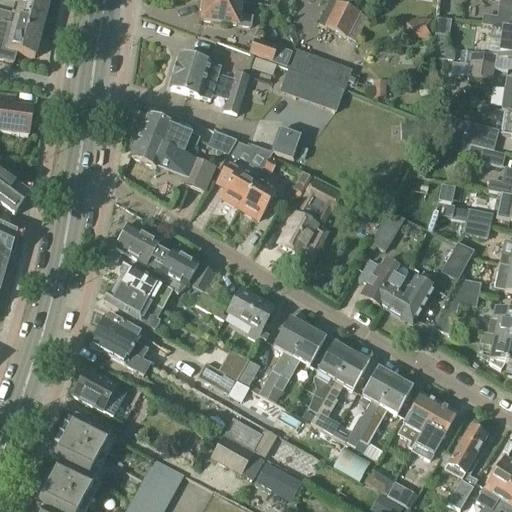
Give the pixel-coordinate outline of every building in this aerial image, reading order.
[(20,0),(16,16),(0,12),(0,25),(0,24),(42,34),(50,0),(20,0)] [(241,3),(220,0),(200,0),(199,11),(202,11),(200,22),(249,28),(251,18),(239,17),(241,3)] [(483,18),(481,28),(511,32),(511,2),(499,1),(496,20),(483,18)] [(365,19),(355,14),(330,2),(318,27),(355,45),(367,21),(365,19)] [(412,40),(431,40),(431,21),(412,20),(406,26),(406,35),(412,40)] [(435,21),(435,36),(448,38),(451,23),(435,21)] [(0,24),(0,25),(0,49),(7,51),(35,59),(42,34),(0,24)] [(511,32),(481,28),(481,29),(491,30),(490,42),(500,43),(497,59),(511,61),(511,32)] [(271,65),(277,50),(254,42),(248,57),(271,65)] [(330,88),(339,91),(343,93),(344,93),(352,73),(293,51),(286,72),(287,72),(291,74),(304,78),(326,87),(330,88)] [(469,67),(493,70),(495,59),(471,55),(469,67)] [(232,82),(218,78),(220,71),(209,68),(210,67),(179,57),(169,92),(200,102),(200,101),(210,104),(212,99),(226,103),(222,115),(237,119),(249,79),(234,75),(232,82)] [(251,71),(272,78),(276,68),(255,60),(251,71)] [(452,65),(451,76),(467,79),(469,67),(452,65)] [(493,70),(469,67),(467,79),(491,82),(493,70)] [(287,72),(279,95),(296,101),(304,78),(291,74),(287,72)] [(511,81),(505,80),(501,112),(505,112),(511,113),(511,81)] [(339,91),(330,88),(322,111),(335,116),(343,93),(339,91)] [(384,102),(384,89),(372,89),(371,102),(384,102)] [(10,97),(0,95),(0,135),(27,139),(31,112),(8,109),(10,97)] [(511,113),(505,112),(501,137),(511,138),(511,113)] [(147,118),(138,140),(177,156),(177,153),(183,156),(187,146),(195,149),(198,141),(172,131),(173,129),(147,118)] [(471,148),(493,154),(498,134),(466,125),(461,145),(471,148)] [(401,126),(401,143),(420,143),(420,126),(401,126)] [(293,163),(301,141),(279,133),(271,155),(272,156),(293,163)] [(235,144),(214,134),(207,150),(228,159),(229,157),(235,144)] [(169,173),(173,163),(188,170),(181,186),(204,195),(215,169),(183,156),(177,153),(177,156),(138,140),(130,159),(156,170),(156,168),(169,173)] [(229,157),(260,176),(272,156),(271,155),(250,148),(249,150),(235,144),(229,157)] [(493,154),(471,148),(467,161),(502,170),(505,157),(493,154)] [(269,161),(263,173),(271,177),(277,166),(269,161)] [(410,174),(423,181),(429,169),(416,162),(410,174)] [(257,181),(238,170),(228,164),(214,187),(224,193),(220,199),(239,211),(257,181)] [(0,166),(0,207),(13,217),(13,218),(29,198),(28,197),(28,198),(3,179),(8,173),(0,166)] [(488,183),(486,193),(502,196),(511,198),(511,172),(504,171),(501,185),(488,183)] [(292,191),(302,197),(311,181),(301,175),(292,191)] [(276,192),(257,181),(239,211),(243,213),(244,216),(251,220),(255,219),(258,221),(276,192)] [(278,247),(300,259),(307,245),(318,251),(326,235),(316,229),(315,228),(320,219),(326,222),(330,216),(340,198),(313,184),(304,202),(296,218),(294,217),(278,247)] [(511,198),(502,196),(497,221),(509,223),(509,225),(511,225),(511,198)] [(464,225),(489,230),(492,217),(467,212),(467,213),(453,211),(451,222),(464,225)] [(370,247),(384,255),(397,232),(383,223),(370,247)] [(6,262),(7,262),(15,236),(0,225),(0,262),(6,264),(6,262)] [(489,230),(464,225),(462,237),(487,242),(489,230)] [(182,294),(190,280),(197,268),(126,227),(113,249),(163,278),(160,283),(181,295),(182,294)] [(503,244),(498,268),(500,268),(511,270),(511,245),(505,244),(503,244)] [(441,276),(457,284),(473,255),(456,246),(441,276)] [(404,299),(411,284),(404,280),(402,284),(393,278),(398,270),(384,262),(380,270),(369,264),(359,281),(368,286),(360,298),(382,311),(383,310),(386,305),(388,306),(390,302),(392,303),(397,295),(404,299)] [(160,283),(158,286),(126,267),(121,275),(123,276),(116,288),(160,313),(171,294),(177,298),(181,295),(160,283)] [(201,295),(213,302),(217,295),(208,290),(215,278),(197,268),(190,280),(182,294),(185,292),(188,288),(201,295)] [(498,268),(493,292),(495,293),(506,295),(511,296),(511,270),(500,268),(498,268)] [(386,305),(383,310),(403,321),(404,319),(413,325),(434,290),(415,279),(411,284),(404,299),(397,295),(392,303),(390,302),(388,306),(386,305)] [(453,293),(478,298),(480,286),(459,282),(453,293)] [(160,313),(116,288),(110,299),(108,298),(104,305),(153,333),(159,323),(156,321),(160,313)] [(240,293),(227,315),(251,329),(246,339),(258,345),(261,340),(265,342),(268,336),(261,332),(273,311),(240,293)] [(453,293),(448,305),(446,308),(457,314),(457,313),(458,308),(475,311),(478,298),(453,293)] [(195,308),(224,324),(226,320),(221,317),(226,309),(213,302),(201,295),(195,308)] [(457,314),(446,308),(434,329),(454,340),(460,329),(451,324),(457,314)] [(488,336),(511,340),(511,314),(495,311),(492,322),(490,322),(488,336)] [(130,356),(141,363),(147,352),(135,346),(140,337),(106,318),(98,333),(132,352),(130,356)] [(274,370),(257,398),(266,403),(307,331),(289,321),(273,349),(283,355),(274,370)] [(307,331),(266,403),(267,403),(274,390),(281,394),(289,378),(298,364),(308,369),(324,341),(307,331)] [(132,352),(98,333),(89,348),(122,366),(122,367),(140,378),(147,366),(141,363),(130,356),(132,352)] [(511,340),(488,336),(482,335),(479,347),(493,349),(490,366),(501,373),(504,366),(511,367),(511,340)] [(333,346),(317,374),(312,382),(315,392),(307,413),(315,418),(326,399),(350,356),(333,346)] [(236,384),(248,364),(229,354),(218,374),(236,384)] [(326,399),(315,418),(310,427),(320,433),(337,404),(334,403),(343,389),(351,394),(367,366),(350,356),(326,399)] [(259,370),(248,364),(236,384),(239,386),(238,387),(247,392),(259,370)] [(236,384),(218,374),(205,367),(197,381),(231,400),(238,387),(239,386),(236,384)] [(370,405),(362,419),(358,421),(344,445),(354,451),(369,424),(394,381),(376,371),(360,399),(370,405)] [(86,373),(79,386),(77,386),(74,392),(75,393),(73,398),(112,420),(126,396),(86,373)] [(394,381),(369,424),(354,451),(354,452),(357,447),(364,452),(377,429),(386,414),(395,419),(411,391),(394,381)] [(420,396),(402,428),(396,438),(409,445),(406,450),(411,453),(437,407),(420,396)] [(411,453),(410,455),(428,465),(457,418),(437,407),(411,453)] [(111,438),(76,418),(51,461),(58,465),(34,506),(40,510),(39,511),(77,511),(94,483),(87,480),(111,438)] [(251,455),(261,439),(233,423),(224,440),(251,455)] [(331,439),(337,429),(326,423),(321,433),(331,439)] [(469,428),(443,474),(460,484),(446,507),(454,511),(460,511),(477,483),(469,478),(477,463),(473,460),(486,438),(482,435),(481,432),(476,429),(473,430),(469,428)] [(348,453),(322,438),(311,457),(337,472),(348,453)] [(224,440),(224,441),(212,462),(241,478),(254,456),(251,455),(224,440)] [(474,505),(485,511),(484,511),(491,511),(511,479),(511,462),(510,465),(502,460),(474,505)] [(162,481),(168,470),(153,462),(147,473),(162,481)] [(255,486),(273,495),(281,480),(283,476),(266,466),(255,486)] [(162,481),(147,473),(141,484),(157,492),(162,481)] [(371,477),(365,488),(382,498),(389,488),(371,477)] [(511,511),(511,479),(491,511),(511,511)] [(157,492),(141,484),(136,495),(151,503),(157,492)] [(394,487),(387,500),(406,511),(408,511),(416,499),(394,487)] [(145,511),(151,503),(136,495),(130,505),(142,511),(145,511)] [(401,511),(402,511),(391,503),(390,504),(385,511),(401,511)]
